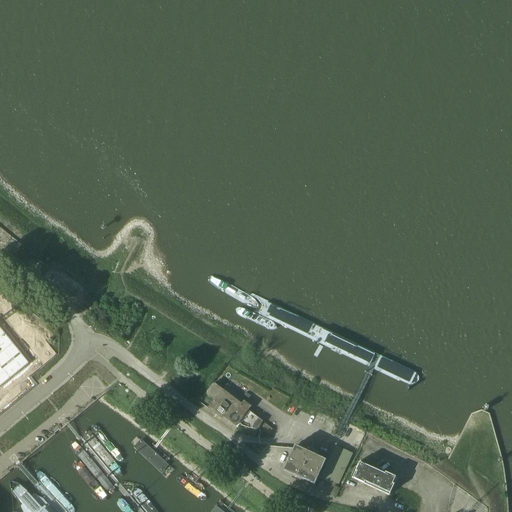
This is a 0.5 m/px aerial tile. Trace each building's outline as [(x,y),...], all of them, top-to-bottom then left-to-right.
[(0,173),(43,204),(63,177),(0,131),(0,173)] [(59,285),(83,304),(94,290),(70,271),(59,285)] [(410,390),(417,376),(268,305),(261,320),(371,372),(410,390)] [(0,393),(29,370),(0,335),(0,393)] [(214,385),(207,394),(215,400),(210,406),(216,411),(220,414),(217,416),(221,419),(223,416),(236,426),(243,417),(248,411),(250,407),(244,402),(241,405),(223,391),(224,389),(216,383),(214,385)] [(144,463),(104,420),(99,421),(96,426),(136,470),(144,463)] [(268,435),(272,430),(262,422),(258,427),(268,435)] [(90,428),(89,433),(128,477),(136,470),(96,426),(90,428)] [(62,430),(61,437),(107,491),(112,490),(115,485),(68,431),(62,430)] [(55,437),(55,447),(98,499),(104,497),(107,491),(61,437),(55,437)] [(182,462),(153,438),(143,450),(172,474),(182,462)] [(352,453),(335,445),(319,478),(336,486),(352,453)] [(283,471),(292,475),(314,486),(326,461),(295,446),(283,471)] [(311,446),(309,451),(323,458),(325,453),(311,446)] [(360,462),(358,467),(352,478),(389,495),(396,479),(360,462)] [(217,490),(188,468),(181,478),(210,500),(217,490)] [(48,469),(42,475),(74,511),(80,511),(84,510),(48,469)] [(17,477),(18,491),(37,511),(58,511),(29,480),(17,477)] [(334,486),(330,495),(335,497),(339,489),(334,486)] [(163,511),(143,489),(134,497),(146,511),(163,511)] [(134,511),(127,503),(117,511),(134,511)] [(221,511),(241,511),(228,503),(221,511)]
